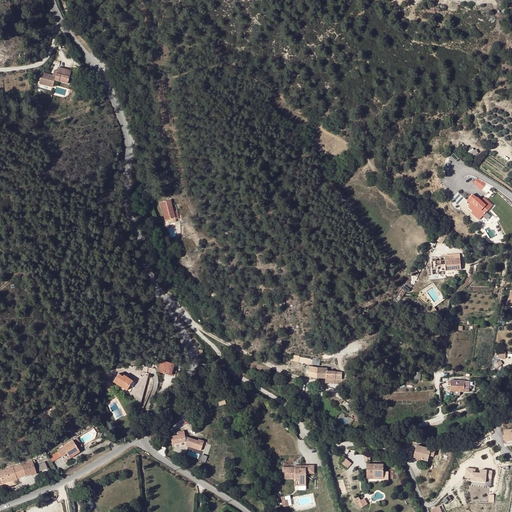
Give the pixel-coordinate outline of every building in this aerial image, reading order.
[(69,80),(72,71),(59,67),(58,71),(55,70),(53,75),(44,72),(43,72),(40,84),(44,85),(52,87),(53,88),(55,80),(68,84),(69,80)] [(487,193),(491,188),(482,182),(478,186),(487,193)] [(469,208),(473,211),(474,209),(482,217),(492,205),(484,198),(481,201),(478,197),(477,198),(473,194),(468,201),(472,204),(469,208)] [(170,200),(160,203),(163,214),(165,213),(167,220),(173,218),(175,217),(173,212),(170,200)] [(481,218),(482,217),(474,209),(473,211),(481,218)] [(442,232),(437,241),(442,244),(446,237),(447,235),(442,232)] [(446,271),(453,270),(461,269),(459,254),(445,255),(445,257),(446,271)] [(446,271),(445,257),(432,259),(434,275),(439,274),(438,271),(446,271)] [(312,364),(312,359),(300,357),(300,356),(294,355),(293,361),(299,362),(312,364)] [(171,369),(172,369),(173,364),(161,360),(158,370),(170,369),(171,369)] [(309,366),(309,376),(317,378),(318,368),(309,366)] [(318,368),(317,378),(326,378),(335,379),(342,380),(343,372),(327,371),(328,369),(318,368)] [(119,374),(114,382),(127,391),(130,385),(129,383),(131,380),(127,377),(126,379),(123,377),(119,374)] [(113,385),(102,376),(97,382),(109,391),(113,385)] [(450,391),(454,391),(460,391),(467,392),(469,392),(470,381),(451,380),(451,381),(451,385),(450,391)] [(172,444),(187,441),(185,430),(177,432),(178,434),(171,436),(172,444)] [(189,437),(187,447),(203,449),(204,440),(189,437)] [(79,450),(73,441),(63,447),(68,456),(72,454),(79,450)] [(428,461),(430,456),(431,449),(417,445),(414,457),(428,461)] [(345,458),(342,464),(349,467),(352,461),(345,458)] [(0,472),(0,476),(1,478),(3,484),(31,474),(31,476),(37,474),(33,461),(1,472),(0,472)] [(48,469),(45,462),(36,466),(38,472),(48,469)] [(367,462),(367,474),(375,474),(374,475),(384,475),(384,469),(384,462),(367,462)] [(278,479),(289,479),(294,479),(294,484),(301,484),(301,473),(313,473),(313,466),(300,466),(300,469),(294,469),(294,468),(278,468),(278,479)] [(476,469),(466,468),(465,478),(471,478),(471,481),(485,482),(486,478),(491,479),(492,471),(480,470),(480,474),(475,473),(476,469)] [(375,474),(367,474),(367,478),(384,478),(384,480),(389,480),(388,469),(384,469),(384,475),(374,475),(375,474)] [(355,499),(357,503),(360,501),(363,507),(368,504),(364,498),(361,500),(359,497),(355,499)]
